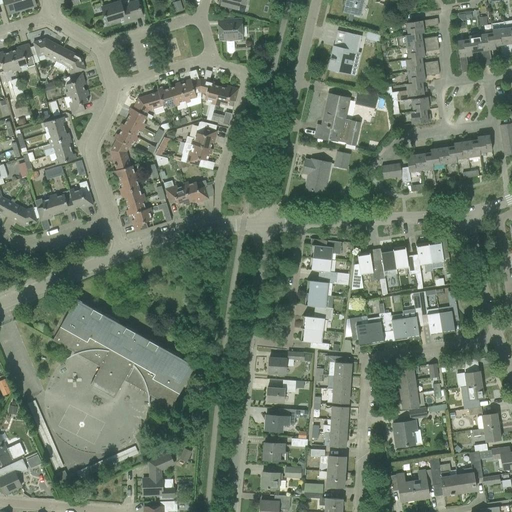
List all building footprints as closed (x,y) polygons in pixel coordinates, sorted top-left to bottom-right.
[(3,0),(8,14),(35,6),(33,0),(3,0)] [(180,0),(178,0),(172,2),(175,12),(183,10),(180,0)] [(221,5),(230,8),(237,10),(239,3),(245,5),(245,0),(219,0),(218,4),(221,4),(221,5)] [(345,0),(343,12),(352,14),(354,7),(362,9),(363,0),(345,0)] [(101,8),(103,15),(107,26),(120,22),(120,23),(126,21),(125,20),(132,18),(132,19),(142,16),(137,1),(128,4),(128,7),(122,9),(120,2),(101,8)] [(405,23),(407,35),(407,36),(420,34),(423,34),(422,28),(438,26),(437,19),(405,23)] [(218,21),(218,27),(219,40),(226,40),(227,52),(229,53),(232,53),(234,51),(233,40),(242,39),(241,20),(218,21)] [(511,20),(503,22),(508,60),(511,59),(511,20)] [(490,24),(491,30),(492,33),(492,34),(494,46),(499,45),(502,61),(508,60),(503,22),(502,22),(502,23),(490,24)] [(361,37),(337,31),(327,70),(354,76),(356,69),(348,67),(352,52),(357,53),(361,37)] [(380,35),(366,32),(365,40),(378,43),(380,35)] [(492,33),(480,35),(484,66),(491,65),(489,50),(495,49),(494,46),(492,34),(492,33)] [(404,35),(404,36),(395,37),(397,49),(405,48),(437,43),(436,37),(421,39),(420,34),(407,36),(407,35),(404,35)] [(468,37),(468,40),(469,40),(471,53),(476,52),(478,67),(484,66),(480,35),(468,37)] [(34,46),(29,48),(31,55),(36,54),(37,57),(44,55),(56,61),(63,48),(45,39),(41,40),(40,39),(38,40),(38,41),(33,43),(34,46)] [(469,40),(468,40),(456,41),(461,73),(468,72),(466,56),(471,56),(471,53),(469,40)] [(405,48),(407,59),(407,60),(421,58),(424,58),(423,52),(438,50),(437,43),(405,48)] [(17,50),(10,52),(16,71),(20,70),(19,67),(27,65),(27,67),(34,65),(31,55),(29,48),(28,44),(16,48),(17,50)] [(63,48),(56,61),(53,67),(63,72),(65,67),(68,68),(70,74),(84,70),(83,64),(82,62),(80,57),(63,48)] [(0,52),(0,66),(1,66),(3,72),(11,70),(11,72),(16,71),(10,52),(3,54),(3,52),(0,52)] [(404,60),(406,72),(438,67),(437,61),(422,63),(421,58),(407,60),(407,59),(404,60)] [(406,72),(407,83),(408,85),(421,83),(424,82),(423,76),(439,74),(438,67),(406,72)] [(63,85),(65,85),(68,92),(65,93),(66,97),(67,97),(69,96),(84,91),(82,85),(85,84),(81,73),(69,77),(61,79),(63,85)] [(186,83),(180,85),(185,101),(184,101),(185,104),(190,102),(189,100),(196,98),(200,96),(200,93),(200,79),(191,82),(190,79),(185,81),(186,83)] [(215,105),(219,87),(213,85),(214,83),(200,79),(200,93),(200,96),(200,99),(204,100),(211,102),(210,104),(215,105)] [(175,87),(169,89),(175,107),(179,105),(178,103),(184,101),(185,101),(180,85),(179,83),(174,84),(175,87)] [(390,86),(385,87),(386,95),(388,101),(394,100),(396,99),(396,101),(400,100),(399,98),(426,94),(425,88),(422,89),(421,83),(408,85),(407,83),(404,84),(405,91),(395,92),(391,92),(390,86)] [(219,87),(215,105),(219,106),(220,104),(233,107),(238,89),(226,86),(225,88),(219,87)] [(157,90),(158,92),(162,106),(163,108),(169,106),(170,108),(175,107),(169,89),(163,90),(162,88),(157,90)] [(67,97),(66,97),(63,98),(67,108),(70,107),(72,114),(84,110),(82,104),(88,102),(86,96),(88,95),(86,90),(84,91),(69,96),(67,97)] [(138,98),(132,109),(132,110),(146,117),(145,116),(148,111),(152,109),(154,115),(164,112),(163,108),(162,106),(158,92),(154,93),(151,94),(138,98)] [(314,137),(324,139),(337,142),(346,144),(345,148),(358,151),(359,149),(354,148),(360,123),(351,121),(355,104),(374,108),(377,97),(357,93),(355,102),(348,100),(349,99),(328,94),(321,126),(317,125),(314,137)] [(410,99),(412,111),(425,109),(425,110),(428,110),(427,103),(430,102),(429,97),(410,99)] [(42,108),(37,112),(42,117),(47,113),(42,108)] [(130,114),(126,120),(143,129),(145,125),(143,123),(146,117),(132,110),(132,109),(130,108),(127,113),(130,114)] [(409,111),(410,114),(411,124),(430,121),(429,116),(426,116),(425,110),(425,109),(412,111),(409,111)] [(225,112),(222,124),(228,126),(231,114),(225,112)] [(400,113),(396,114),(393,114),(393,115),(395,127),(402,126),(400,113)] [(47,127),(48,133),(64,128),(62,123),(65,122),(63,117),(54,120),(43,123),(44,128),(47,127)] [(119,129),(121,130),(136,137),(139,131),(141,133),(143,129),(126,120),(124,125),(121,124),(119,129)] [(186,136),(184,143),(190,144),(190,145),(193,145),(209,149),(211,142),(213,143),(217,131),(215,131),(216,126),(205,123),(202,135),(196,133),(194,139),(186,136)] [(64,128),(48,133),(50,139),(48,140),(49,144),(69,138),(68,133),(66,134),(64,128)] [(511,129),(500,131),(501,137),(511,135),(511,129)] [(113,139),(116,140),(129,147),(128,147),(130,148),(133,141),(136,143),(138,138),(136,137),(121,130),(118,135),(116,134),(113,139)] [(476,137),(477,140),(479,153),(491,151),(488,132),(483,133),(483,136),(476,137)] [(511,135),(501,137),(502,144),(511,142),(511,135)] [(69,138),(49,144),(51,148),(53,148),(55,154),(70,149),(68,143),(71,143),(69,138)] [(169,139),(164,138),(154,155),(160,156),(169,139)] [(470,138),(465,139),(467,158),(480,156),(479,153),(477,140),(470,141),(470,138)] [(453,143),(453,146),(454,146),(455,159),(456,159),(467,158),(465,139),(459,139),(460,142),(453,143)] [(116,140),(110,151),(114,164),(114,167),(115,167),(116,171),(130,167),(126,153),(128,147),(129,147),(116,140)] [(190,144),(184,143),(180,158),(173,157),(172,160),(175,161),(175,160),(176,160),(185,163),(201,167),(203,160),(206,161),(208,154),(210,155),(212,149),(209,149),(193,145),(190,145),(190,144)] [(446,144),(441,145),(444,164),(456,162),(456,159),(455,159),(454,146),(453,146),(447,147),(446,144)] [(429,150),(430,153),(432,166),(444,164),(441,145),(436,146),(436,149),(429,150)] [(70,149),(55,154),(57,160),(54,161),(56,165),(66,162),(76,159),(74,154),(72,155),(70,149)] [(423,151),(417,152),(420,170),(433,169),(432,166),(430,153),(423,154),(423,151)] [(350,155),(336,152),(334,166),(347,169),(350,155)] [(400,168),(402,183),(410,182),(409,172),(420,170),(417,152),(412,152),(413,155),(406,156),(407,167),(400,168)] [(160,156),(154,155),(158,167),(167,164),(168,162),(167,158),(160,156)] [(304,189),(319,192),(324,193),(330,163),(310,159),(310,160),(305,159),(302,173),(307,174),(304,189)] [(175,160),(175,161),(178,170),(186,167),(185,163),(176,160),(175,160)] [(116,171),(114,171),(115,176),(118,176),(119,182),(137,176),(136,172),(134,173),(132,166),(130,167),(116,171)] [(19,171),(21,178),(28,176),(26,169),(19,171)] [(28,176),(29,180),(37,178),(36,171),(27,173),(28,176)] [(137,176),(119,182),(121,188),(119,189),(120,193),(138,188),(136,182),(139,181),(137,176)] [(73,189),(68,190),(71,198),(74,208),(75,208),(80,206),(81,209),(92,205),(88,191),(89,191),(86,181),(78,183),(80,190),(74,191),(73,189)] [(171,181),(163,183),(168,202),(175,200),(177,206),(184,204),(185,206),(190,205),(189,202),(184,186),(183,186),(177,188),(176,186),(173,187),(171,181)] [(188,182),(183,184),(183,186),(184,186),(189,202),(195,200),(196,203),(208,199),(204,186),(197,189),(195,182),(188,184),(188,182)] [(138,188),(120,193),(122,198),(124,197),(126,204),(144,198),(143,194),(140,195),(138,188)] [(56,194),(52,196),(57,213),(63,211),(64,214),(75,210),(75,208),(74,208),(71,198),(68,190),(63,192),(63,195),(57,197),(56,194)] [(0,193),(0,213),(6,217),(13,204),(1,197),(0,193)] [(36,207),(37,212),(39,218),(40,221),(52,218),(51,215),(57,213),(52,196),(47,197),(48,199),(41,202),(40,199),(34,201),(36,207)] [(144,198),(126,204),(128,210),(126,210),(127,215),(132,214),(145,210),(145,209),(143,203),(145,203),(144,198)] [(13,204),(6,217),(24,226),(28,225),(29,225),(31,225),(31,224),(36,222),(35,219),(39,218),(37,212),(36,207),(25,210),(13,204)] [(132,214),(134,220),(131,221),(135,232),(147,228),(145,222),(151,220),(149,213),(151,212),(150,208),(145,209),(145,210),(132,214)] [(440,243),(428,245),(431,263),(441,261),(443,270),(450,269),(445,237),(439,238),(440,243)] [(313,246),(312,257),(331,259),(332,253),(334,253),(334,254),(339,255),(340,249),(340,242),(310,239),(309,245),(313,246)] [(411,256),(412,258),(414,273),(420,272),(419,265),(431,263),(428,245),(415,247),(417,255),(411,256)] [(405,249),(393,250),(396,269),(408,267),(409,274),(414,273),(412,258),(406,259),(405,249)] [(382,263),(376,264),(379,279),(385,278),(384,276),(396,274),(395,269),(396,269),(393,250),(380,252),(382,263)] [(353,267),(351,290),(363,288),(361,275),(367,274),(368,283),(373,282),(373,280),(379,279),(376,264),(376,259),(370,260),(369,254),(357,256),(358,266),(353,267)] [(331,259),(312,257),(310,270),(321,271),(320,277),(336,279),(337,273),(330,272),(331,259)] [(309,281),(308,293),(327,295),(329,283),(336,284),(336,279),(320,277),(319,282),(309,281)] [(388,287),(380,289),(381,295),(389,294),(388,287)] [(442,331),(438,308),(425,310),(425,308),(427,307),(424,291),(412,293),(412,296),(418,295),(419,302),(418,302),(419,308),(422,324),(427,323),(429,333),(442,331)] [(327,295),(308,293),(306,306),(317,307),(316,312),(332,314),(333,309),(326,308),(327,295)] [(75,299),(52,340),(100,367),(90,385),(114,398),(124,381),(171,407),(194,366),(179,358),(180,356),(166,348),(165,350),(117,323),(118,321),(104,314),(103,315),(75,299)] [(450,306),(438,308),(442,331),(454,329),(452,319),(458,318),(456,303),(450,303),(450,306)] [(403,313),(404,318),(406,337),(418,335),(417,325),(422,324),(419,308),(414,309),(415,311),(403,313)] [(305,316),(304,329),(323,331),(325,319),(332,320),(332,314),(316,312),(315,317),(305,316)] [(406,337),(404,318),(391,320),(390,312),(385,313),(387,329),(391,328),(393,339),(406,337)] [(382,314),(380,314),(379,314),(379,317),(367,319),(371,342),(382,340),(381,330),(387,329),(385,313),(384,313),(382,314)] [(359,319),(359,318),(345,320),(345,338),(357,336),(358,344),(371,342),(367,319),(366,319),(366,318),(359,319)] [(323,331),(304,329),(302,341),(312,342),(312,348),(328,350),(328,344),(322,343),(323,331)] [(268,373),(278,373),(285,374),(285,366),(293,367),(293,360),(302,360),(303,353),(288,352),(287,359),(285,359),(268,358),(268,373)] [(463,361),(450,363),(451,369),(464,367),(463,361)] [(329,363),(328,376),(334,376),(350,377),(351,364),(349,364),(334,363),(329,362),(329,363)] [(435,364),(428,365),(429,375),(430,378),(437,377),(435,364)] [(396,369),(398,383),(414,380),(413,374),(418,373),(417,366),(396,369)] [(464,374),(462,374),(458,376),(458,378),(459,387),(466,386),(466,387),(481,385),(479,371),(464,373),(464,374)] [(334,376),(333,389),(349,390),(350,377),(334,376)] [(0,380),(0,390),(3,396),(10,393),(4,379),(0,380)] [(266,402),(276,402),(284,403),(285,392),(295,393),(295,388),(303,389),(303,381),(282,380),(282,388),(267,387),(266,402)] [(414,380),(398,383),(400,396),(416,394),(414,380)] [(481,385),(466,387),(461,388),(462,395),(467,394),(467,400),(483,398),(481,385)] [(349,390),(333,389),(327,389),(326,402),(348,403),(349,390)] [(416,394),(400,396),(402,409),(418,406),(416,394)] [(331,406),(330,420),(347,421),(348,407),(331,406)] [(426,417),(425,407),(407,410),(409,420),(426,417)] [(264,430),(274,431),(282,431),(283,424),(294,425),(294,418),(308,419),(308,411),(278,409),(277,416),(265,415),(264,430)] [(476,419),(477,429),(477,430),(498,427),(496,413),(481,415),(481,416),(478,416),(476,419)] [(322,433),(325,433),(346,434),(347,421),(330,420),(330,426),(323,426),(322,433)] [(415,420),(402,422),(392,424),(393,431),(395,431),(396,435),(394,436),(395,447),(405,446),(415,444),(413,435),(413,436),(412,432),(417,431),(415,420)] [(477,430),(477,429),(470,430),(471,437),(484,435),(485,442),(500,440),(498,427),(477,430)] [(346,434),(325,433),(324,446),(345,447),(346,434)] [(0,464),(11,460),(0,436),(0,464)] [(307,439),(305,439),(297,438),(292,438),(291,446),(307,447),(307,439)] [(262,460),(272,460),(286,461),(287,453),(284,453),(285,444),(263,443),(262,460)] [(474,452),(478,452),(487,450),(486,443),(473,445),(474,452)] [(461,449),(456,445),(453,449),(458,453),(461,449)] [(508,447),(491,450),(493,459),(500,458),(502,470),(511,468),(511,452),(509,453),(508,447)] [(179,458),(186,461),(190,452),(183,449),(179,458)] [(310,450),(310,457),(319,458),(324,458),(324,456),(324,450),(310,450)] [(478,452),(474,452),(468,453),(470,464),(472,464),(475,479),(482,478),(478,452)] [(173,464),(168,454),(149,463),(150,479),(142,479),(143,495),(161,495),(161,498),(174,498),(174,488),(161,488),(161,478),(160,478),(160,470),(173,464)] [(318,471),(344,472),(345,457),(328,456),(327,464),(319,463),(318,471)] [(459,493),(456,474),(456,470),(450,471),(440,473),(439,466),(437,458),(428,459),(430,470),(433,485),(441,484),(443,495),(450,494),(450,495),(453,494),(459,493)] [(15,475),(27,470),(22,459),(0,469),(0,477),(0,478),(0,484),(4,494),(20,486),(15,475)] [(449,464),(439,466),(440,473),(450,471),(449,464)] [(285,477),(300,478),(304,478),(305,468),(300,468),(285,468),(285,477)] [(462,469),(463,473),(456,474),(459,493),(475,490),(471,468),(462,469)] [(426,486),(433,485),(430,470),(425,471),(424,470),(416,471),(418,479),(411,480),(414,500),(422,498),(422,496),(427,496),(426,486)] [(343,487),(344,472),(318,471),(318,479),(326,479),(326,486),(343,487)] [(267,489),(269,489),(269,488),(284,489),(285,481),(281,481),(282,474),(262,472),(261,488),(267,488),(267,489)] [(414,500),(411,480),(404,482),(403,473),(395,474),(395,475),(390,476),(392,491),(393,491),(392,489),(398,488),(400,500),(405,499),(406,501),(414,500)] [(498,483),(497,475),(482,478),(483,485),(498,483)] [(511,478),(500,481),(501,487),(511,486),(511,491),(511,478)] [(304,483),(303,491),(309,492),(320,492),(322,492),(322,484),(312,484),(308,484),(304,483)] [(441,484),(433,485),(435,496),(443,495),(441,484)] [(309,492),(303,491),(303,498),(319,499),(318,506),(324,506),(323,511),(341,511),(342,499),(319,498),(320,492),(309,492)] [(277,511),(278,509),(289,509),(290,496),(274,495),(273,501),(269,501),(269,503),(260,503),(259,511),(258,511),(277,511)] [(160,506),(159,507),(143,507),(143,511),(166,511),(167,511),(176,511),(176,501),(159,502),(160,506)]
